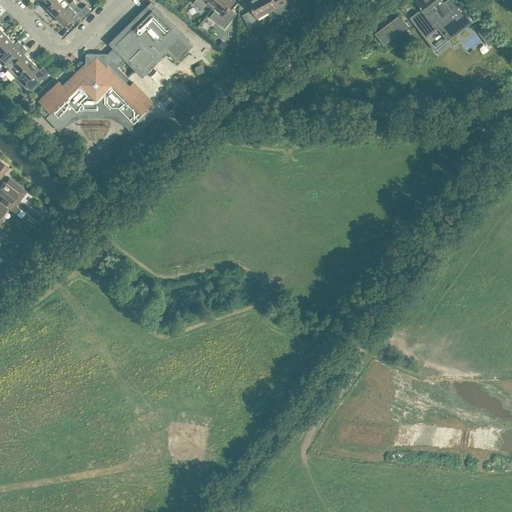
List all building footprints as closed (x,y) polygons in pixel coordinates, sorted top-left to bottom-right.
[(69,4),(65,0),(45,0),(43,2),(57,16),(69,4)] [(86,5),(82,8),(81,8),(80,7),(79,7),(75,3),(75,2),(75,1),(73,0),(72,0),(69,4),(57,16),(66,25),(77,14),(82,19),(91,10),(86,5)] [(219,0),(196,0),(194,3),(202,10),(207,4),(213,8),(219,0)] [(235,0),(219,0),(213,8),(215,10),(210,17),(224,29),(237,14),(229,7),(235,0)] [(268,12),(261,0),(247,0),(253,9),(242,15),(250,29),(261,22),(258,18),(268,12)] [(261,0),(268,12),(274,9),(275,10),(277,12),(279,12),(281,13),(283,13),(285,12),(287,11),(289,9),(291,7),(293,4),(295,5),(289,0),(261,0)] [(422,0),(418,3),(418,4),(420,6),(419,6),(421,8),(422,10),(412,17),(426,35),(440,24),(445,30),(443,31),(445,35),(447,33),(450,36),(471,20),(472,20),(456,0),(447,0),(444,3),(442,0),(422,0)] [(152,5),(113,43),(116,46),(112,49),(107,54),(118,66),(124,61),(128,58),(142,73),(161,55),(162,56),(165,53),(164,52),(171,45),(179,55),(190,44),(191,43),(153,5),(152,5)] [(387,25),(395,36),(409,26),(400,14),(387,25)] [(5,62),(23,45),(18,40),(15,43),(7,35),(0,42),(0,58),(1,58),(5,62)] [(228,44),(225,48),(229,51),(233,53),(235,50),(232,48),(228,44)] [(28,50),(23,45),(5,62),(10,67),(7,69),(15,78),(32,61),(24,53),(28,50)] [(118,66),(107,54),(106,53),(87,53),(86,54),(86,69),(82,73),(79,70),(63,85),(59,81),(39,101),(42,104),(40,111),(58,130),(74,114),(118,115),(133,130),(151,113),(147,109),(153,102),(133,82),(129,86),(126,82),(130,78),(118,66)] [(29,92),(50,72),(43,66),(40,69),(32,61),(15,78),(29,92)] [(9,178),(6,183),(3,181),(0,185),(0,193),(4,197),(0,202),(7,207),(21,218),(25,213),(16,205),(27,191),(9,178)]
